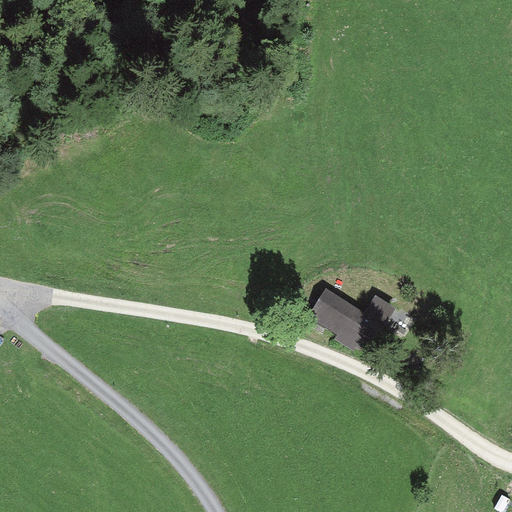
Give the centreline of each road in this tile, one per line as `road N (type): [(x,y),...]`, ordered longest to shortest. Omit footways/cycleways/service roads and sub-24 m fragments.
road 1 (track): [(0,291),(234,325),(311,348),(406,393),(511,463)]
road 2 (track): [(0,302),(155,436),(217,511)]
